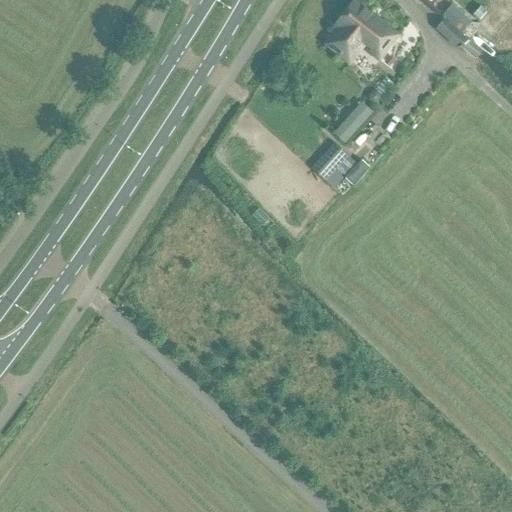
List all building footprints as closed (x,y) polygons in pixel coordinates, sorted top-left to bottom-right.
[(371,52),(369,55),(378,62),(398,36),(355,2),(335,28),(337,30),(324,46),(349,66),(365,47),(371,52)] [(450,5),(441,16),(459,31),(468,21),(450,5)] [(443,22),(436,31),(454,47),(461,38),(443,22)] [(344,144),(372,114),(361,104),(333,135),(344,144)] [(333,144),(310,171),(325,184),(348,158),(333,144)] [(360,163),(344,180),(352,187),(353,187),(368,170),(360,163)] [(269,220),(258,209),(251,216),(262,227),(269,220)]
